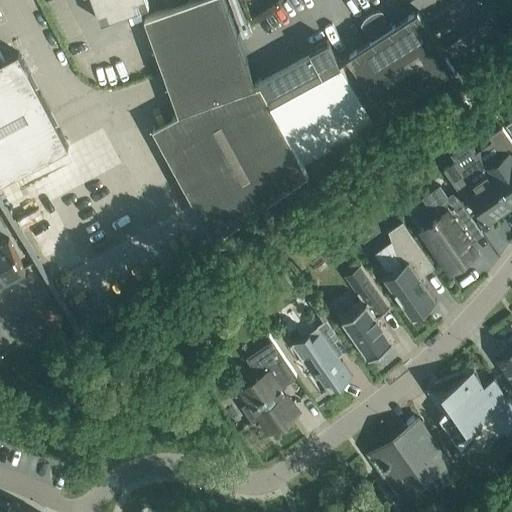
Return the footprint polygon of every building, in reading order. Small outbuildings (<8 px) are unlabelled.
[(94,0),(102,21),(149,3),(148,0),(94,0)] [(178,111),(152,126),(213,238),(310,172),(303,159),(303,160),(259,82),(257,83),(254,75),(227,0),(187,0),(144,15),(178,111)] [(419,0),(425,9),(437,0),(419,0)] [(66,39),(82,32),(71,8),(55,15),(66,39)] [(372,39),(347,55),(388,114),(457,66),(446,50),(418,9),(393,26),(382,10),(381,10),(378,10),(375,10),(372,12),(369,13),(367,15),(365,17),(364,19),(363,20),(362,21),(362,23),(372,39)] [(0,181),(69,145),(19,52),(4,60),(0,52),(0,17),(1,17),(0,15),(0,181)] [(475,30),(446,50),(457,66),(504,34),(491,15),(473,27),(475,30)] [(259,79),(261,81),(259,82),(303,160),(303,159),(372,122),(339,58),(329,40),(259,79)] [(477,151),(477,152),(481,157),(511,200),(511,139),(503,126),(490,135),(494,140),(477,151)] [(132,155),(135,163),(159,152),(156,145),(132,155)] [(489,219),(511,202),(511,200),(481,157),(463,170),(456,160),(444,168),(465,198),(471,194),(489,219)] [(440,184),(423,196),(436,216),(422,226),(444,256),(446,255),(454,267),(478,250),(460,223),(471,215),(454,190),(448,195),(440,184)] [(400,264),(385,275),(413,316),(437,299),(421,276),(435,266),(403,220),(389,230),(400,264)] [(9,238),(0,242),(0,262),(8,279),(26,269),(9,238)] [(0,262),(0,282),(8,279),(0,262)] [(355,308),(342,317),(369,355),(394,338),(377,315),(391,305),(363,266),(355,271),(366,286),(358,291),(363,299),(353,306),(355,308)] [(324,319),(292,342),(302,357),(314,349),(324,364),(315,370),(330,391),(353,374),(339,355),(349,348),(327,317),(324,319)] [(280,386),(297,374),(273,339),(269,342),(270,342),(248,357),(251,360),(250,361),(260,375),(256,378),(256,379),(243,388),(245,392),(251,400),(244,406),(246,409),(246,410),(250,416),(250,415),(253,419),(260,414),(270,429),(290,416),(288,413),(293,409),(290,405),(292,404),(280,386)] [(511,346),(497,357),(511,379),(511,346)] [(484,384),(476,372),(469,377),(466,373),(442,390),(451,403),(441,416),(461,445),(472,432),(482,435),(511,414),(511,402),(494,377),(484,384)] [(372,457),(390,483),(400,475),(410,489),(424,479),(435,495),(463,476),(437,439),(417,452),(405,434),(397,440),(399,443),(392,448),(389,445),(372,457)] [(39,511),(12,500),(6,511),(39,511)]
